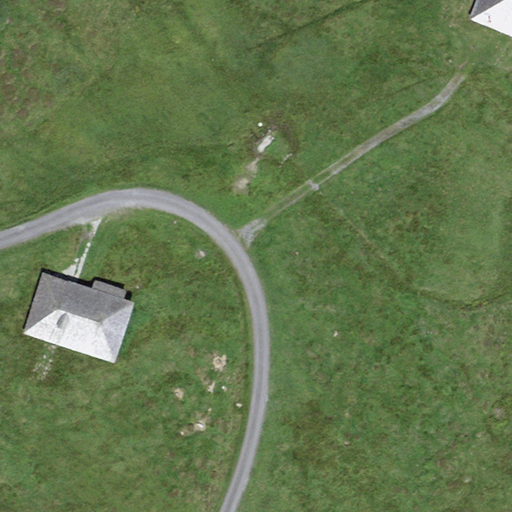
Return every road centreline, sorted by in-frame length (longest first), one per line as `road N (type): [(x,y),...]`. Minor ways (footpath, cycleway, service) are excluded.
road 1 (track): [(0,238),(103,198),(132,196),(177,203),(214,226),(242,261),(260,323),(254,421),(225,511)]
road 2 (track): [(460,76),(436,104),(231,248)]
